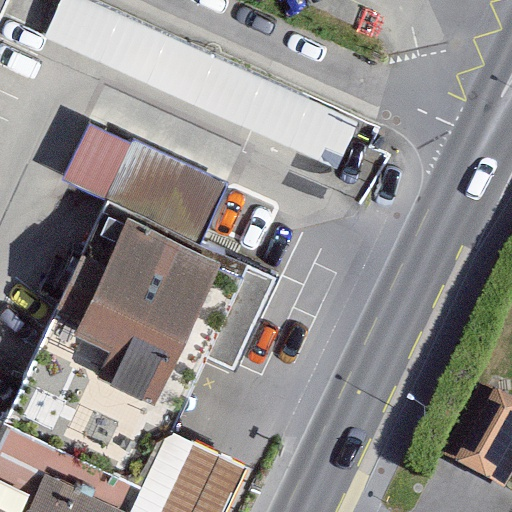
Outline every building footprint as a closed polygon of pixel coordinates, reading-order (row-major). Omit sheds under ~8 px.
[(357,120),(87,0),(59,0),(42,39),(334,170),(357,120)] [(109,194),(202,238),(207,227),(228,183),(136,141),(133,147),(92,128),(69,176),(109,194)] [(202,238),(109,194),(0,426),(0,511),(138,511),(142,505),(140,486),(163,440),(174,432),(208,359),(239,373),(284,276),(202,238)] [(511,405),(482,390),(481,389),(445,459),(474,474),(504,490),(506,486),(511,474),(511,405)] [(138,511),(227,511),(249,467),(174,432),(163,440),(140,486),(142,505),(138,511)]
